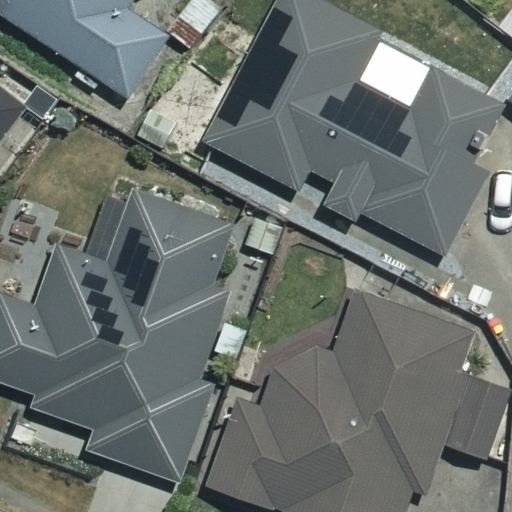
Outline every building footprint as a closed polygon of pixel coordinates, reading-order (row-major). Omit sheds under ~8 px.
[(0,0),(0,11),(136,101),(174,44),(135,18),(146,0),(0,0)] [(394,38),(317,0),(292,0),(217,151),(309,197),(320,174),(350,189),(342,204),(453,260),(492,183),(476,175),(508,110),(408,60),(387,102),(367,92),(394,38)] [(0,157),(33,114),(0,89),(0,157)] [(267,247),(126,188),(96,260),(68,257),(45,312),(12,299),(0,328),(0,394),(107,439),(101,456),(188,492),(228,395),(209,387),(267,247)] [(482,341),(366,301),(342,373),(294,356),(271,423),(247,414),(220,494),(273,511),(417,511),(441,445),(495,464),(511,414),(511,394),(468,379),(482,341)]
